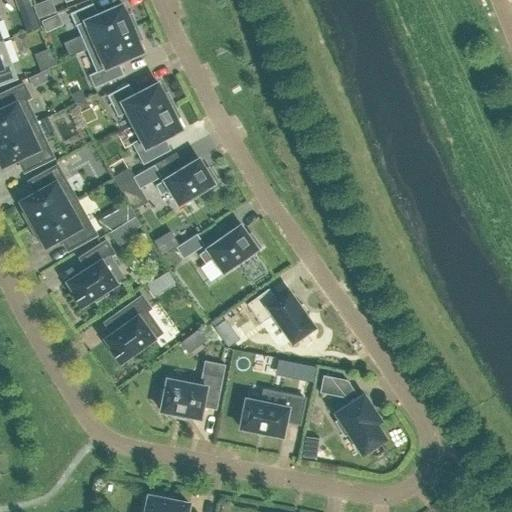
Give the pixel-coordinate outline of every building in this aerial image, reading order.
[(51,0),(45,0),(34,4),(39,16),(55,10),(51,0)] [(86,50),(136,28),(131,16),(127,17),(122,5),(98,16),(93,4),(70,14),(76,27),(76,26),(86,50)] [(57,16),(42,22),(47,34),(62,28),(57,16)] [(136,28),(86,50),(96,72),(89,75),(94,88),(124,75),(118,63),(143,53),(138,42),(142,40),(136,28)] [(2,42),(0,42),(0,85),(16,79),(2,42)] [(133,126),(173,106),(167,94),(164,96),(158,84),(134,97),(128,85),(107,96),(118,117),(126,113),(133,126)] [(0,139),(36,123),(26,101),(30,99),(23,85),(0,95),(0,106),(2,110),(0,111),(0,139)] [(80,91),(70,96),(75,105),(84,100),(80,91)] [(88,110),(84,100),(75,105),(79,114),(88,110)] [(173,106),(133,126),(140,139),(131,144),(142,165),(164,154),(158,143),(182,130),(176,119),(179,117),(173,106)] [(36,123),(0,139),(0,162),(2,168),(24,157),(30,170),(53,159),(36,123)] [(155,186),(161,196),(169,191),(179,206),(217,182),(209,169),(205,171),(199,160),(155,186)] [(132,178),(139,190),(161,177),(154,165),(133,177),(132,178)] [(29,228),(77,201),(57,166),(35,178),(41,191),(20,203),(25,211),(21,213),(29,228)] [(128,169),(113,178),(114,180),(118,186),(132,178),(133,177),(128,169)] [(77,201),(29,228),(37,242),(41,239),(45,248),(67,236),(73,248),(96,236),(77,201)] [(106,214),(95,221),(101,233),(113,227),(106,214)] [(248,237),(240,226),(199,255),(205,264),(213,259),(223,273),(260,247),(251,234),(248,237)] [(160,233),(132,251),(140,264),(168,246),(160,233)] [(175,248),(182,260),(204,246),(196,234),(175,248)] [(95,302),(107,295),(105,292),(124,279),(109,257),(113,254),(105,242),(84,255),(92,267),(67,283),(73,293),(72,293),(81,307),(93,299),(95,302)] [(165,273),(159,276),(166,287),(172,283),(165,273)] [(268,289),(247,305),(260,324),(272,316),(292,344),(314,328),(289,292),(277,301),(268,289)] [(120,363),(162,334),(147,312),(150,309),(142,297),(121,312),(129,323),(105,340),(112,349),(111,350),(120,363)] [(223,321),(211,329),(217,338),(229,330),(223,321)] [(200,327),(193,333),(197,338),(201,344),(209,338),(200,327)] [(219,358),(235,363),(239,351),(224,345),(219,358)] [(160,391),(157,407),(161,408),(161,412),(185,417),(185,418),(199,421),(203,404),(217,407),(223,377),(225,366),(204,362),(202,373),(199,387),(167,380),(165,392),(160,391)] [(313,382),(316,366),(298,363),(295,378),(313,382)] [(360,400),(347,381),(323,376),(319,393),(343,398),(349,407),(337,415),(363,453),(383,440),(374,425),(378,422),(363,398),(360,400)] [(246,400),(240,429),(282,437),(285,422),(299,425),(304,399),(281,394),(260,390),(257,403),(246,400)] [(186,511),(188,504),(163,499),(164,496),(151,493),(150,497),(148,496),(147,499),(143,498),(140,511),(186,511)]
